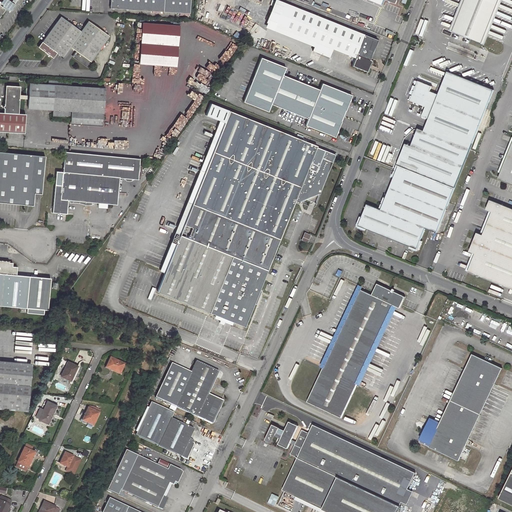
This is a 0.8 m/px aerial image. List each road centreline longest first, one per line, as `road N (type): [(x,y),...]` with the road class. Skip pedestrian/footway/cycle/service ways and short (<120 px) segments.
road 1 (unknown): [(511,88),(369,424),(348,426),(286,391),(284,375),(311,330)]
road 2 (unknown): [(263,367),(141,317),(119,300),(124,271),(199,121)]
road 3 (unknown): [(359,153),(233,103),(229,91),(257,52),(379,102)]
road 4 (unclassified): [(340,236),(317,255),(194,511)]
road 5 (unknown): [(192,48),(152,139),(138,151),(0,139)]
road 6 (unclassified): [(420,0),(336,211),(340,236)]
road 7 (unclassified): [(511,310),(340,236)]
road 8 (residential): [(25,511),(99,348)]
